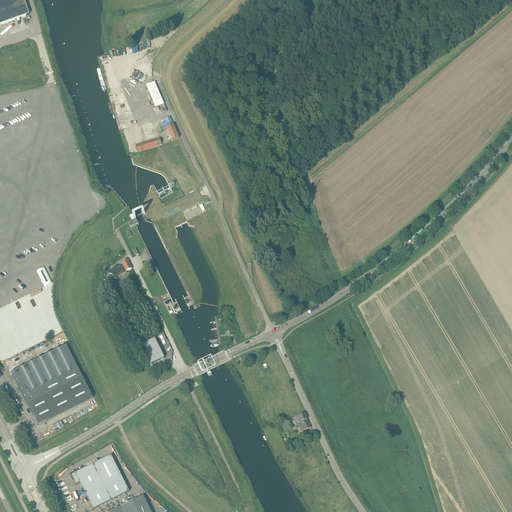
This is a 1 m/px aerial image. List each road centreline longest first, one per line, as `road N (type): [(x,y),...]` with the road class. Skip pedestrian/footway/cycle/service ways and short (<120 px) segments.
road 1 (tertiary): [(511,137),(397,253),(272,332)]
road 2 (unclassified): [(272,332),(161,86)]
road 3 (unknown): [(0,264),(66,216),(72,194),(45,111),(0,105)]
road 4 (unclassified): [(360,511),(272,332)]
road 5 (tertiary): [(26,467),(185,374)]
road 6 (unclassified): [(242,496),(185,374)]
road 7 (track): [(187,511),(147,476),(114,418)]
